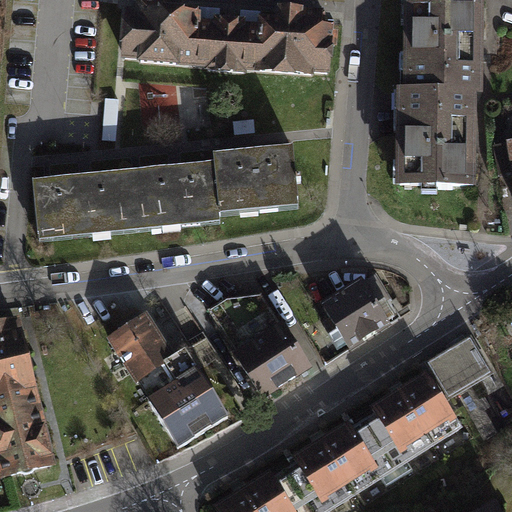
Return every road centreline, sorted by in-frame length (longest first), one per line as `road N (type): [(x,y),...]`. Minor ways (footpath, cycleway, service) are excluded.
road 1 (residential): [(0,299),(359,249)]
road 2 (tertiary): [(453,310),(175,493)]
road 3 (residential): [(359,249),(372,0)]
road 4 (residential): [(511,262),(409,244),(359,249)]
